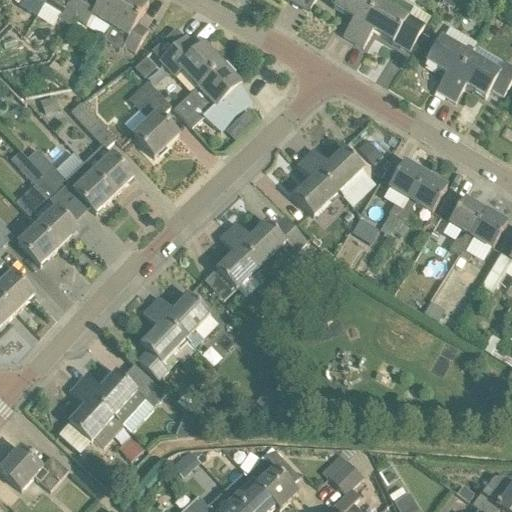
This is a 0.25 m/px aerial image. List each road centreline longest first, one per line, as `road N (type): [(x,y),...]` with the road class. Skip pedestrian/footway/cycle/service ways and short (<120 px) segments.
road 1 (residential): [(21,404),(332,64)]
road 2 (residential): [(511,171),(332,64)]
road 3 (residential): [(332,64),(214,0)]
